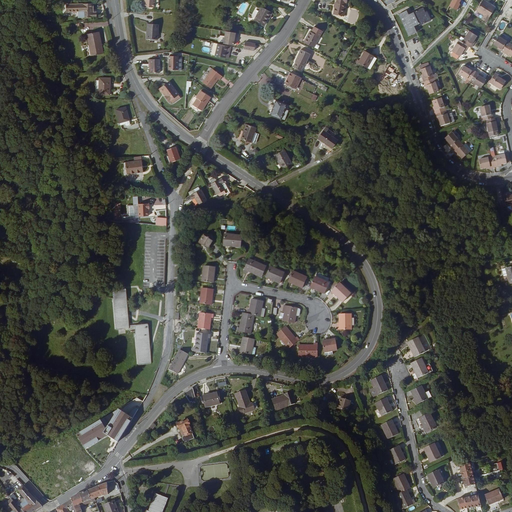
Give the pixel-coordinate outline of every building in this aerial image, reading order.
[(342,6),(344,6),(344,1),(343,1),(343,0),(340,0),(334,0),(333,11),(332,11),(332,18),(342,20),(343,12),(342,12),(342,6)] [(485,20),(489,23),(497,7),(484,0),(478,11),(487,16),(485,20)] [(81,9),(82,16),(85,16),(95,15),(95,1),(70,2),(70,9),(81,9)] [(255,20),(264,25),(268,19),(272,12),(263,7),(255,20)] [(414,25),(419,23),(420,26),(432,21),(427,12),(426,13),(424,9),(409,15),(407,11),(399,15),(410,36),(418,32),(414,25)] [(502,20),(496,30),(502,33),(507,23),(502,20)] [(312,26),(309,32),(317,36),(320,30),(312,26)] [(147,28),(146,44),(156,44),(158,29),(147,28)] [(102,30),(90,32),(93,54),(105,53),(102,30)] [(462,42),(469,46),(472,48),(474,45),(473,44),(475,40),(478,36),(469,30),(462,42)] [(317,36),(309,32),(307,31),(302,41),(312,46),(317,36)] [(505,51),(511,41),(500,34),(495,42),(499,45),(503,47),(502,49),(505,51)] [(466,49),(469,46),(462,42),(459,40),(452,51),(460,56),(463,52),(465,48),(466,49)] [(245,41),(244,48),(254,49),(255,43),(245,41)] [(219,42),(216,54),(226,57),(229,45),(219,42)] [(357,61),(366,66),(369,60),(374,53),(364,48),(357,61)] [(300,70),(303,65),(304,65),(310,54),(300,49),(294,61),(295,62),(293,66),(300,70)] [(171,57),(171,71),(180,70),(179,56),(171,57)] [(152,72),(161,72),(161,59),(150,59),(150,64),(152,64),(152,72)] [(465,82),(468,84),(470,81),(476,71),(473,69),(472,70),(469,68),(464,65),(459,73),(467,79),(465,82)] [(424,82),(434,78),(437,77),(436,74),(433,75),(430,66),(421,69),(423,74),(424,78),(423,79),(424,82)] [(220,79),(223,75),(213,67),(203,81),(211,87),(218,78),(220,79)] [(478,74),(479,73),(476,71),(470,81),(481,88),(487,79),(482,77),(478,74)] [(295,88),(300,77),(289,72),(284,83),(295,88)] [(502,78),(499,76),(499,75),(496,73),(490,81),(502,88),(506,81),(502,78)] [(384,85),(389,81),(384,75),(379,79),(384,85)] [(109,76),(99,76),(99,92),(110,92),(110,84),(109,84),(109,76)] [(434,78),(424,82),(425,86),(427,85),(428,89),(430,94),(439,91),(434,78)] [(170,99),(178,93),(169,80),(159,87),(162,91),(164,90),(166,93),(165,94),(168,100),(170,99)] [(282,95),(287,98),(290,91),(285,88),(282,95)] [(203,109),(210,95),(200,90),(196,97),(198,98),(194,104),(203,109)] [(180,96),(178,93),(170,99),(172,101),(180,96)] [(436,114),(446,111),(442,98),(433,102),(434,106),(436,110),(434,111),(436,114)] [(271,106),(269,111),(267,116),(278,120),(278,119),(281,110),(283,105),(273,101),(271,106)] [(120,121),(130,118),(126,105),(116,108),(120,121)] [(480,107),(483,120),(486,120),(494,118),(493,114),(491,114),(490,110),(489,105),(480,107)] [(451,123),(446,111),(436,114),(437,118),(438,117),(440,121),(442,126),(451,123)] [(498,121),(497,117),(494,118),(486,120),(490,136),(500,134),(497,125),(496,121),(498,121)] [(245,120),(239,135),(249,139),(254,124),(245,120)] [(326,139),(325,141),(334,147),(340,135),(325,126),(320,135),(326,139)] [(451,146),(453,149),(462,142),(453,132),(445,138),(449,142),(451,145),(451,146)] [(468,141),(466,138),(462,142),(453,149),(456,152),(457,151),(459,154),(463,158),(470,152),(464,145),(466,143),(468,141)] [(472,150),(466,143),(464,145),(470,152),(472,150)] [(181,157),(176,144),(168,148),(170,154),(168,154),(170,160),(181,157)] [(284,167),(286,165),(287,167),(291,165),(290,163),(293,161),(285,148),(276,153),(284,167)] [(495,152),(492,153),(492,156),(495,167),(499,166),(499,165),(503,164),(508,163),(506,153),(496,155),(495,152)] [(142,171),(141,155),(135,155),(135,160),(125,161),(126,172),(142,171)] [(491,167),(491,168),(495,167),(492,156),(479,159),(481,169),(487,168),(491,167)] [(227,186),(221,175),(210,181),(217,192),(227,186)] [(200,187),(190,193),(192,197),(195,196),(199,203),(207,198),(200,187)] [(148,206),(149,206),(149,203),(149,202),(147,202),(147,201),(138,201),(138,203),(139,214),(148,213),(148,209),(148,206)] [(241,235),(224,234),(223,245),(240,247),(241,235)] [(204,236),(199,244),(207,248),(212,240),(204,236)] [(266,266),(249,259),(247,265),(244,271),(247,273),(248,271),(262,277),(266,266)] [(204,266),(202,281),(213,283),(215,267),(204,266)] [(270,267),(266,277),(280,283),(284,273),(270,267)] [(307,277),(293,271),(288,282),(303,288),(307,277)] [(330,282),(315,277),(311,287),(325,293),(330,282)] [(350,293),(339,283),(332,291),(343,301),(350,293)] [(148,322),(128,324),(125,287),(114,288),(117,329),(136,327),(139,363),(151,362),(148,322)] [(202,288),(200,304),(211,305),(213,290),(202,288)] [(247,314),(254,315),(260,316),(263,301),(252,299),(249,311),(247,310),(247,314)] [(296,315),(297,308),(297,307),(284,305),(284,309),(285,309),(285,312),(283,321),(294,323),(296,315)] [(201,313),(199,328),(209,329),(211,318),(213,318),(213,314),(201,313)] [(254,315),(247,314),(243,313),(240,328),(238,327),(237,331),(250,334),(254,315)] [(351,314),(340,314),(340,326),(338,326),(338,329),(351,330),(351,314)] [(277,334),(289,348),(299,339),(297,337),(296,338),(286,326),(277,334)] [(197,333),(195,352),(206,353),(208,338),(210,338),(210,334),(197,333)] [(407,340),(414,355),(425,349),(418,334),(407,340)] [(252,355),(253,347),(254,340),(243,337),(241,349),(239,349),(238,352),(252,355)] [(335,339),(322,341),(324,352),(337,350),(335,339)] [(299,357),(318,357),(318,343),(314,343),(314,345),(299,344),(299,357)] [(180,350),(169,370),(177,374),(188,355),(180,350)] [(421,355),(411,361),(418,375),(428,370),(421,355)] [(388,388),(380,374),(370,379),(377,393),(388,388)] [(422,383),(411,389),(418,401),(428,396),(422,383)] [(198,401),(194,386),(185,392),(192,404),(198,401)] [(240,405),(238,405),(240,412),(254,407),(252,401),(251,401),(246,388),(236,391),(240,405)] [(219,390),(203,394),(205,404),(221,400),(219,390)] [(284,395),(284,396),(271,398),(273,409),(293,406),(291,393),(284,395)] [(393,407),(387,396),(376,401),(382,413),(393,407)] [(337,407),(348,410),(350,400),(340,397),(337,407)] [(109,436),(118,442),(143,401),(138,398),(118,408),(109,424),(102,420),(76,433),(84,449),(109,436)] [(437,425),(430,410),(420,415),(427,430),(437,425)] [(188,418),(178,423),(181,428),(184,427),(187,434),(184,435),(184,437),(185,439),(186,440),(186,441),(196,437),(190,424),(188,418)] [(400,432),(393,418),(382,423),(389,438),(400,432)] [(70,440),(64,444),(75,462),(82,458),(70,440)] [(434,441),(424,446),(432,460),(442,455),(434,441)] [(399,445),(389,449),(396,463),(406,458),(399,445)] [(465,485),(476,482),(471,465),(470,461),(459,464),(465,485)] [(441,468),(430,472),(437,487),(447,482),(441,468)] [(402,491),(409,488),(412,487),(405,473),(396,477),(402,491)] [(87,489),(91,498),(94,496),(102,494),(107,493),(106,482),(87,489)] [(21,507),(25,511),(30,511),(42,505),(42,504),(23,484),(17,488),(29,502),(22,507),(17,501),(16,502),(20,508),(21,507)] [(414,499),(409,488),(402,491),(398,493),(405,507),(417,502),(415,499),(414,499)] [(91,500),(91,498),(87,489),(81,491),(71,496),(72,499),(77,511),(76,511),(77,511),(82,511),(79,502),(82,501),(83,503),(84,503),(91,500)] [(488,504),(502,499),(499,489),(485,493),(488,504)] [(162,511),(168,498),(157,493),(149,511),(147,510),(146,511),(162,511)] [(474,504),(474,505),(481,503),(478,493),(472,495),(472,494),(465,496),(465,495),(458,497),(460,507),(467,505),(467,506),(474,504)] [(20,508),(16,502),(12,497),(8,500),(10,502),(9,503),(16,511),(15,511),(25,511),(21,507),(20,508)] [(73,511),(76,511),(77,511),(72,499),(64,503),(67,507),(71,505),(73,511)] [(118,511),(113,499),(103,503),(106,511),(118,511)] [(69,511),(70,511),(67,507),(64,503),(56,508),(58,511),(69,511)]
